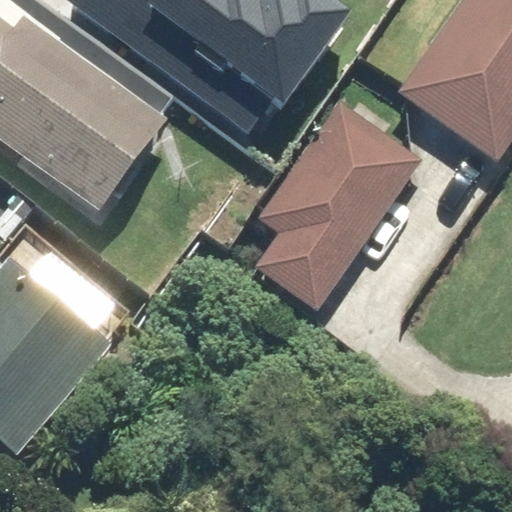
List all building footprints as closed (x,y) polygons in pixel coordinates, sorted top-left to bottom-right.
[(70,0),(69,3),(248,124),(307,38),(265,9),(271,0),(70,0)] [(511,0),(479,0),(402,111),(490,172),(511,139),(511,0)] [(0,39),(0,166),(82,230),(144,152),(0,39)] [(221,271),(300,327),(409,173),(331,117),(221,271)] [(0,296),(0,456),(2,458),(81,367),(0,296)]
